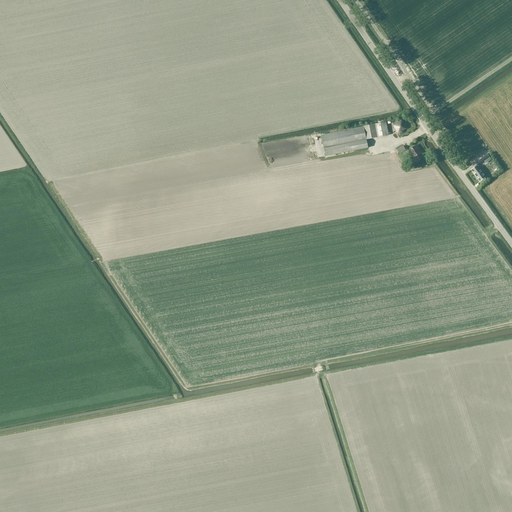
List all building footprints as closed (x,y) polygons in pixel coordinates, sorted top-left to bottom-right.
[(402,130),(405,129),(401,121),(393,125),(395,128),(394,128),(398,135),(403,132),(402,130)] [(386,122),(363,126),(321,135),(325,157),(348,152),(368,148),(366,140),(389,135),(386,122)] [(417,162),(423,157),(419,152),(420,151),(416,145),(409,150),(417,162)] [(477,166),(484,161),(482,158),(475,163),(477,166)] [(484,176),(477,167),(475,168),(474,168),(471,171),(479,181),(482,178),(484,176)]
